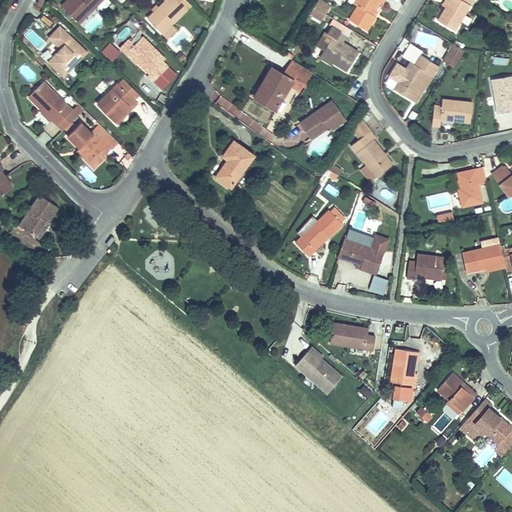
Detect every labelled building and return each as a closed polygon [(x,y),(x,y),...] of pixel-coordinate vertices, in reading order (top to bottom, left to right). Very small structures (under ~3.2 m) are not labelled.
[(81,21),(101,0),(63,0),(61,3),(81,21)] [(166,0),(149,16),(165,32),(190,7),(183,0),(166,0)] [(390,1),(388,0),(360,0),(355,8),(359,11),(351,25),(370,36),(380,19),(376,17),(382,7),(386,9),(390,1)] [(471,0),(456,0),(451,8),(443,24),(461,34),(476,7),(470,3),(471,0)] [(456,0),(450,0),(447,6),(451,8),(456,0)] [(322,4),(312,20),(322,27),(333,13),(322,4)] [(33,48),(46,61),(68,38),(43,14),(33,24),(45,35),(33,48)] [(353,36),(336,26),(332,32),(349,42),(353,36)] [(334,43),(323,61),(350,78),(362,58),(345,48),(349,42),(332,32),(328,39),(334,43)] [(122,43),(128,49),(138,38),(133,33),(122,43)] [(167,56),(143,34),(138,38),(128,49),(150,71),(148,73),(157,80),(171,65),(164,59),(167,56)] [(420,44),(431,45),(432,35),(421,34),(420,44)] [(100,55),(114,63),(120,52),(107,44),(100,55)] [(466,51),(458,47),(454,54),(462,59),(466,51)] [(447,66),(455,70),(462,59),(454,54),(447,66)] [(492,57),(491,65),(505,66),(506,58),(492,57)] [(399,95),(416,106),(433,77),(439,80),(445,69),(428,58),(421,70),(416,67),(399,95)] [(336,70),(323,61),(322,65),(334,72),(336,70)] [(283,82),(272,74),(253,101),(274,116),(292,89),(302,95),(314,80),(294,66),(283,82)] [(140,91),(123,74),(116,82),(133,97),(140,91)] [(511,76),(499,80),(505,113),(511,112),(511,76)] [(433,77),(416,106),(421,109),(439,80),(433,77)] [(42,82),(26,99),(54,126),(71,109),(42,82)] [(116,82),(96,103),(111,117),(125,101),(131,106),(136,100),(133,97),(116,82)] [(125,101),(111,117),(116,122),(131,106),(125,101)] [(298,122),(310,143),(345,122),(333,101),(298,122)] [(71,109),(54,126),(60,133),(76,116),(83,109),(79,105),(76,103),(71,109)] [(449,111),(441,110),(440,132),(447,132),(448,125),(474,125),(475,104),(449,104),(449,111)] [(89,132),(80,124),(67,138),(80,150),(78,153),(88,163),(99,151),(104,156),(113,147),(102,137),(107,132),(97,123),(89,132)] [(107,132),(102,137),(113,147),(117,142),(107,132)] [(379,143),(362,162),(390,189),(405,173),(382,151),(385,148),(379,143)] [(217,183),(234,194),(255,163),(235,148),(224,164),(228,167),(217,183)] [(3,169),(0,163),(0,195),(11,189),(0,170),(3,169)] [(353,175),(340,167),(335,174),(348,182),(353,175)] [(507,169),(499,175),(511,191),(511,168),(507,169)] [(464,192),(469,210),(489,204),(485,185),(493,183),(489,169),(463,175),(467,191),(464,192)] [(328,184),(324,191),(335,197),(339,191),(328,184)] [(383,190),(381,197),(391,200),(393,193),(383,190)] [(37,194),(14,219),(23,228),(36,214),(39,216),(49,205),(37,194)] [(327,209),(295,245),(310,258),(316,252),(312,249),(324,235),(328,238),(341,222),(327,209)] [(36,214),(23,228),(28,232),(41,219),(36,214)] [(460,222),(459,215),(443,219),(445,226),(460,222)] [(312,249),(316,252),(328,238),(324,235),(312,249)] [(511,259),(507,240),(488,245),(490,252),(473,256),(477,273),(494,269),(507,265),(508,271),(511,269),(511,259)] [(393,256),(352,244),(347,262),(368,268),(371,269),(370,273),(387,278),(393,256)] [(456,261),(427,259),(427,265),(420,264),(419,283),(428,284),(428,280),(455,281),(456,261)] [(495,274),(508,271),(507,265),(494,269),(495,274)] [(384,296),(387,281),(373,277),(370,293),(384,296)] [(344,327),(341,350),(386,353),(387,339),(379,338),(380,334),(357,332),(358,329),(344,327)] [(293,369),(329,395),(344,374),(308,349),(293,369)] [(410,400),(422,401),(423,388),(426,376),(426,362),(432,362),(432,354),(408,353),(405,386),(409,386),(408,395),(408,401),(405,401),(405,406),(410,406),(410,400)] [(431,376),(426,376),(423,388),(430,388),(431,376)] [(463,377),(449,394),(462,404),(473,414),(485,401),(472,390),(475,386),(463,377)] [(366,399),(371,393),(363,386),(358,392),(366,399)] [(488,396),(475,386),(472,390),(485,401),(488,396)] [(493,418),(487,425),(511,445),(511,443),(511,418),(501,410),(504,406),(496,400),(486,412),(493,418)] [(473,414),(462,404),(459,409),(470,417),(473,414)] [(434,412),(429,418),(438,426),(443,420),(434,412)] [(486,460),(494,467),(506,453),(498,446),(486,460)]
